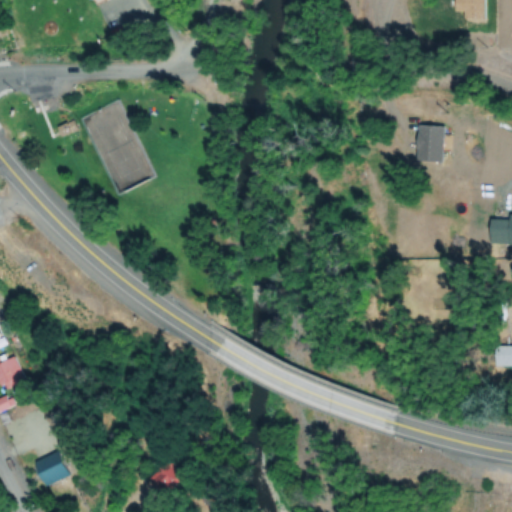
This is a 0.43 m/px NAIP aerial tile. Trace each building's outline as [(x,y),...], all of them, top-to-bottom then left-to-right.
[(480,0),(481,23),(460,24),(459,13),(452,13),(451,0),(480,0)] [(58,125),(74,118),(78,128),(63,135),(58,125)] [(483,218),(504,218),(504,215),(511,215),(511,245),(483,245),(483,218)] [(511,315),(498,315),(498,365),(511,365),(511,315)] [(490,346),(511,346),(511,372),(490,372),(490,346)] [(0,362),(10,358),(22,383),(0,393),(0,362)] [(29,465),(41,489),(66,477),(55,453),(29,465)] [(167,459),(181,477),(166,489),(152,470),(167,459)]
